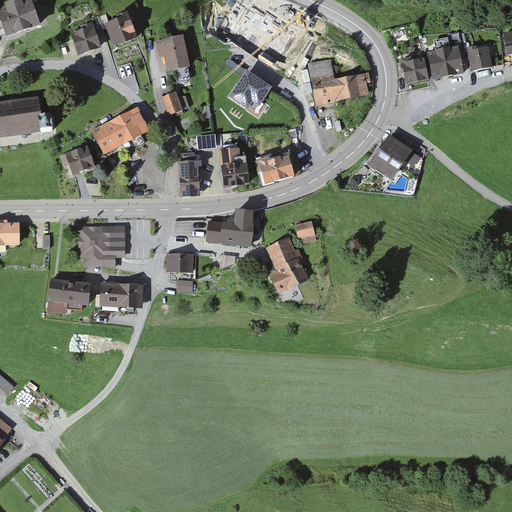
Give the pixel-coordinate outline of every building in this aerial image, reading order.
[(0,11),(0,34),(0,36),(36,24),(29,2),(0,11)] [(126,19),(107,26),(115,50),(122,48),(134,43),(131,34),(126,19)] [(93,26),(70,34),(78,59),(101,52),(93,26)] [(183,38),(157,43),(160,59),(166,58),(167,67),(168,73),(188,70),(183,38)] [(458,50),(429,56),(434,82),(463,77),(458,50)] [(487,50),(469,53),(473,73),(491,70),(487,50)] [(316,108),(340,103),(335,82),(331,61),(308,65),(316,108)] [(423,62),(401,66),(405,88),(427,84),(423,62)] [(270,89),(244,72),(228,98),(254,114),(270,89)] [(365,76),(335,82),(340,103),(370,97),(365,76)] [(174,93),(160,98),(167,116),(181,111),(174,93)] [(0,141),(41,135),(36,100),(0,104),(0,141)] [(144,133),(133,111),(92,131),(102,153),(144,133)] [(411,159),(388,139),(368,164),(390,183),(411,159)] [(241,150),(218,151),(220,190),(244,189),(241,150)] [(93,155),(72,162),(78,178),(99,171),(93,155)] [(288,158),(256,164),(260,184),(292,179),(288,158)] [(196,163),(177,164),(179,200),(198,199),(196,163)] [(248,247),(248,215),(228,215),(229,248),(248,247)] [(309,223),(295,227),(299,242),(313,238),(309,223)] [(14,226),(0,225),(0,246),(15,247),(14,226)] [(123,229),(80,231),(81,260),(124,259),(123,229)] [(304,277),(286,242),(266,253),(284,288),(304,277)] [(191,257),(168,257),(168,274),(191,274),(191,257)] [(192,283),(177,282),(177,287),(177,293),(192,294),(192,283)] [(56,286),(47,286),(47,308),(84,308),(84,286),(56,286)] [(122,288),(103,288),(104,309),(122,309),(122,288)] [(0,372),(0,387),(7,394),(15,386),(0,372)] [(0,422),(0,443),(1,444),(11,431),(0,422)]
